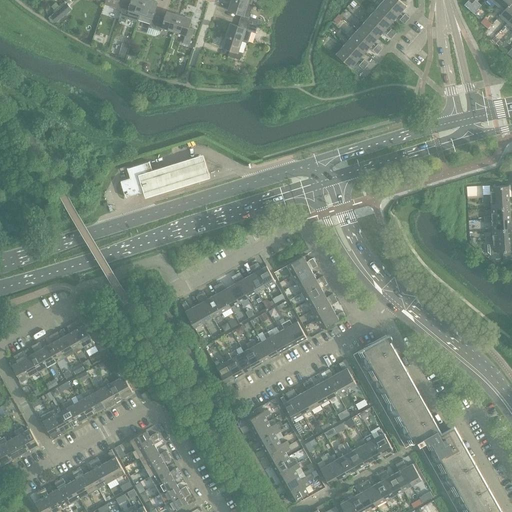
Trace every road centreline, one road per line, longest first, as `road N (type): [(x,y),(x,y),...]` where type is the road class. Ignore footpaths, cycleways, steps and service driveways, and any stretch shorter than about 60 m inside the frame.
road 1 (residential): [(0,342),(68,305),(85,286),(158,260),(179,289),(300,225),(363,329)]
road 2 (secondary): [(318,159),(0,262)]
road 3 (secondary): [(0,289),(315,185)]
road 4 (residential): [(379,315),(440,412),(461,421),(511,511)]
road 5 (residential): [(56,459),(153,409),(202,492),(223,511)]
road 6 (tertiary): [(511,409),(395,299)]
road 7 (residential): [(363,329),(234,401)]
road 8 (secondary): [(458,118),(318,159)]
road 9 (secondary): [(333,181),(471,138)]
